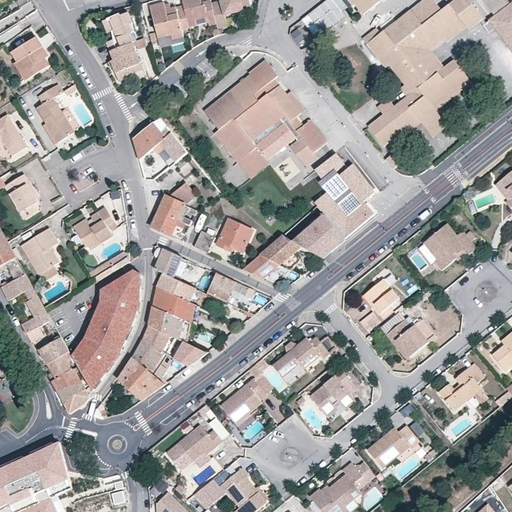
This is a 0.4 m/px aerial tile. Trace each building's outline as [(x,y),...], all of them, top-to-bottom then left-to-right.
[(10,0),(0,0),(0,8),(11,2),(10,0)] [(182,0),(172,2),(174,8),(166,10),(165,4),(164,2),(151,6),(158,37),(171,34),(173,39),(184,36),(183,28),(189,27),(182,0)] [(182,0),(189,27),(197,26),(197,25),(196,20),(207,17),(209,22),(209,26),(217,24),(213,8),(212,3),(211,0),(207,0),(204,1),(205,5),(202,6),(201,1),(200,0),(182,0)] [(223,6),(213,8),(217,24),(218,28),(229,26),(226,14),(252,8),(250,0),(221,0),(222,1),(223,6)] [(361,15),(380,0),(344,0),(350,6),(352,4),(361,15)] [(463,28),(478,17),(465,0),(452,0),(438,11),(419,26),(408,11),(369,41),(381,57),(403,86),(410,94),(405,97),(393,107),(382,115),(398,135),(417,120),(415,117),(430,106),(432,108),(467,81),(452,62),(442,69),(427,80),(420,79),(410,65),(429,51),(442,39),(461,25),(463,28)] [(438,11),(429,0),(422,0),(408,11),(419,26),(438,11)] [(507,6),(503,0),(478,0),(492,17),(498,13),(504,8),(507,6)] [(511,2),(509,4),(511,7),(511,51),(494,28),(491,29),(511,56),(511,2)] [(511,7),(509,4),(507,6),(504,8),(506,11),(500,16),(498,13),(492,17),(480,27),(486,34),(491,29),(494,28),(511,51),(511,7)] [(107,19),(112,31),(115,31),(118,38),(106,42),(110,51),(133,42),(136,41),(130,24),(132,23),(129,12),(120,15),(120,14),(107,19)] [(197,25),(209,22),(207,17),(196,20),(197,25)] [(481,20),(478,17),(463,28),(466,31),(481,20)] [(107,33),(112,31),(107,19),(102,20),(107,33)] [(445,42),(463,28),(461,25),(442,39),(445,42)] [(42,54),(45,52),(36,38),(12,53),(18,62),(21,60),(31,77),(49,66),(45,59),(42,54)] [(181,41),(172,43),(173,50),(183,48),(181,41)] [(376,60),(381,57),(369,41),(364,45),(376,60)] [(133,42),(110,51),(113,60),(116,66),(114,67),(119,81),(145,72),(143,69),(131,74),(128,69),(141,64),(133,42)] [(427,80),(442,69),(429,51),(410,65),(420,79),(427,80)] [(302,113),(288,95),(276,78),(279,75),(267,59),(250,72),(251,74),(204,111),(219,130),(242,159),(257,148),(255,146),(252,142),(285,117),(288,121),(289,122),(302,113)] [(21,60),(18,62),(15,64),(25,81),(31,77),(21,60)] [(143,69),(141,64),(128,69),(131,74),(143,69)] [(470,84),(467,81),(432,108),(435,111),(470,84)] [(75,84),(66,90),(68,95),(78,88),(75,84)] [(399,89),(405,97),(410,94),(403,86),(399,89)] [(54,87),(39,96),(43,104),(37,108),(58,143),(74,133),(53,99),(59,95),(54,87)] [(288,95),(302,113),(306,110),(291,92),(288,95)] [(377,108),(382,115),(393,107),(387,100),(377,108)] [(446,126),(435,111),(432,108),(430,106),(415,117),(417,120),(420,123),(431,138),(446,126)] [(0,135),(1,135),(3,137),(13,154),(28,145),(8,113),(0,118),(0,135)] [(398,135),(382,115),(366,128),(384,151),(400,138),(398,135)] [(252,142),(255,146),(288,121),(285,117),(252,142)] [(188,153),(161,118),(134,140),(143,174),(149,172),(144,157),(154,149),(160,144),(176,163),(188,153)] [(400,138),(420,123),(417,120),(398,135),(400,138)] [(314,129),(317,127),(311,121),(297,131),(302,138),(290,146),(303,162),(314,153),(326,144),(314,129)] [(314,129),(326,144),(328,142),(317,127),(314,129)] [(242,159),(219,130),(215,134),(237,163),(242,159)] [(160,144),(154,149),(170,168),(176,163),(160,144)] [(242,159),(237,163),(250,179),(269,164),(257,148),(242,159)] [(318,158),(314,153),(303,162),(307,167),(318,158)] [(387,160),(394,169),(402,163),(395,153),(387,160)] [(160,175),(168,169),(165,166),(158,172),(160,175)] [(511,171),(499,182),(511,198),(510,200),(511,201),(511,212),(511,213),(511,171)] [(38,203),(27,185),(30,183),(24,175),(5,186),(22,213),(38,203)] [(511,198),(499,182),(494,186),(507,202),(505,204),(511,213),(511,212),(511,201),(510,200),(511,198)] [(41,210),(41,203),(30,183),(27,185),(38,203),(22,213),(26,219),(41,210)] [(187,183),(169,196),(186,205),(197,196),(187,183)] [(166,197),(159,212),(152,228),(170,236),(177,221),(179,217),(192,223),(195,216),(182,210),(184,206),(166,197)] [(197,211),(184,206),(182,210),(195,216),(197,211)] [(283,236),(260,255),(243,270),(263,279),(274,271),(281,274),(285,276),(290,270),(296,265),(300,260),(294,253),(300,247),(323,260),(347,240),(317,207),(283,236)] [(91,228),(90,225),(77,232),(86,247),(98,240),(101,244),(113,237),(107,226),(114,221),(106,209),(91,218),(94,222),(96,225),(91,228)] [(179,217),(177,221),(170,236),(183,242),(190,227),(192,223),(179,217)] [(217,245),(226,249),(228,245),(233,248),(243,252),(253,230),(229,219),(217,245)] [(442,259),(438,261),(435,263),(442,271),(456,260),(453,256),(456,254),(458,255),(464,250),(469,256),(476,249),(471,243),(465,236),(462,232),(457,236),(448,225),(425,244),(433,255),(437,253),(442,259)] [(49,229),(22,245),(39,274),(54,265),(58,262),(50,248),(58,243),(49,229)] [(215,238),(202,231),(194,247),(208,254),(215,238)] [(476,239),(470,232),(465,236),(471,243),(476,239)] [(0,248),(9,244),(3,233),(0,234),(0,248)] [(9,244),(0,248),(0,272),(5,270),(2,266),(5,264),(16,258),(9,244)] [(164,273),(163,275),(172,279),(173,278),(182,258),(164,249),(155,269),(164,273)] [(116,269),(129,261),(129,250),(111,261),(116,269)] [(433,255),(438,261),(442,259),(437,253),(433,255)] [(25,273),(16,258),(5,264),(14,279),(25,273)] [(90,274),(95,282),(116,269),(111,261),(90,274)] [(58,271),(54,265),(39,274),(43,280),(58,271)] [(140,311),(142,274),(135,270),(103,290),(102,303),(86,340),(73,358),(73,359),(90,387),(94,393),(123,353),(136,324),(140,311)] [(271,283),(281,274),(274,271),(263,279),(271,283)] [(51,321),(25,273),(14,279),(7,283),(6,284),(3,285),(1,286),(9,301),(17,296),(17,295),(25,291),(30,300),(27,302),(35,318),(22,325),(27,334),(51,321)] [(249,288),(217,274),(208,294),(226,302),(232,289),(245,296),(249,288)] [(172,279),(163,275),(157,287),(189,302),(196,288),(173,278),(172,279)] [(375,306),(372,307),(379,316),(400,299),(384,280),(366,295),(375,306)] [(189,302),(157,287),(153,307),(192,324),(196,326),(197,322),(193,321),(196,305),(189,302)] [(81,288),(59,301),(61,303),(82,290),(81,288)] [(363,296),(372,307),(375,306),(366,295),(363,296)] [(192,324),(153,307),(149,327),(188,344),(192,324)] [(369,331),(382,320),(373,309),(360,321),(369,331)] [(387,336),(405,321),(398,313),(380,327),(387,336)] [(387,336),(394,345),(397,342),(411,358),(429,344),(415,327),(412,329),(405,321),(387,336)] [(196,326),(192,324),(188,344),(191,345),(196,326)] [(149,327),(142,342),(165,354),(164,354),(189,368),(208,353),(191,345),(188,344),(149,327)] [(62,338),(56,328),(46,333),(52,344),(62,338)] [(504,345),(511,338),(511,333),(501,342),(504,345)] [(283,377),(300,363),(305,369),(321,356),(323,359),(330,354),(322,342),(318,337),(310,343),(307,339),(273,366),(283,377)] [(337,348),(329,337),(322,342),(330,354),(337,348)] [(62,338),(52,344),(39,351),(47,365),(70,352),(62,338)] [(511,338),(504,345),(505,347),(493,357),(505,372),(511,366),(511,338)] [(142,342),(133,358),(146,368),(152,373),(164,354),(165,354),(142,342)] [(408,361),(411,358),(397,342),(394,345),(408,361)] [(73,358),(70,352),(47,365),(52,373),(48,375),(52,382),(53,381),(73,370),(68,361),(73,359),(73,358)] [(146,368),(133,358),(119,380),(125,384),(133,375),(137,377),(146,368)] [(270,367),(263,359),(255,365),(262,373),(270,367)] [(249,370),(255,378),(262,373),(255,365),(249,370)] [(458,378),(463,384),(465,387),(453,396),(451,393),(447,387),(438,393),(454,414),(481,392),(476,385),(484,379),(473,366),(458,378)] [(152,373),(146,368),(137,377),(133,375),(125,384),(143,400),(165,384),(152,373)] [(74,369),(73,370),(53,381),(59,392),(80,379),(74,369)] [(324,413),(334,405),(339,401),(346,409),(356,401),(350,393),(356,389),(342,371),(311,396),(324,413)] [(255,378),(254,379),(256,382),(264,375),(262,373),(255,378)] [(86,390),(80,379),(59,392),(64,403),(86,390)] [(233,420),(247,409),(250,413),(263,403),(261,401),(267,396),(256,382),(254,379),(222,405),(233,420)] [(22,384),(17,386),(22,395),(27,392),(22,384)] [(454,391),(451,393),(453,396),(465,387),(463,384),(459,387),(454,391)] [(86,405),(90,397),(86,390),(64,403),(70,414),(86,405)] [(511,398),(511,395),(509,392),(498,401),(503,406),(511,398)] [(306,400),(303,396),(297,400),(300,404),(306,400)] [(405,416),(415,408),(409,402),(400,411),(405,416)] [(207,404),(199,410),(203,415),(211,409),(207,404)] [(337,410),(334,405),(324,413),(328,417),(337,410)] [(101,415),(97,409),(88,416),(90,422),(103,419),(101,415)] [(224,441),(215,430),(208,435),(200,425),(166,452),(180,470),(193,460),(205,450),(214,442),(217,446),(224,441)] [(397,428),(370,450),(385,469),(412,447),(413,449),(421,442),(409,426),(401,432),(397,428)] [(208,453),(217,446),(214,442),(205,450),(208,453)] [(205,450),(193,460),(199,467),(211,458),(208,453),(205,450)] [(70,454),(0,481),(0,499),(4,511),(26,511),(21,497),(52,483),(60,502),(84,494),(70,454)] [(370,467),(364,461),(357,466),(353,460),(343,468),(346,473),(329,486),(330,487),(324,492),(321,488),(320,487),(310,494),(324,511),(339,511),(338,510),(362,491),(359,487),(354,481),(363,474),(362,473),(370,467)] [(375,474),(370,467),(362,473),(363,474),(354,481),(359,487),(375,474)] [(243,469),(220,485),(224,491),(227,489),(241,508),(245,505),(250,511),(256,511),(268,503),(248,478),(250,477),(243,469)] [(164,492),(169,484),(159,478),(155,486),(164,492)] [(330,487),(329,486),(327,483),(321,488),(324,492),(330,487)] [(217,495),(207,484),(196,493),(205,504),(217,495)] [(178,485),(173,490),(179,495),(184,491),(178,485)] [(189,511),(167,491),(157,501),(158,509),(160,511),(189,511)] [(69,511),(65,502),(38,511),(69,511)] [(496,511),(488,503),(477,511),(496,511)]
